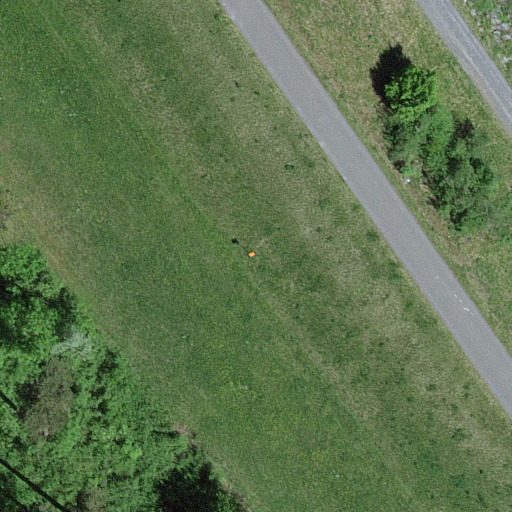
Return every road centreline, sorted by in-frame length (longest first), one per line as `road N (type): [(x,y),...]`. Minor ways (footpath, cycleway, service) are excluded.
road 1 (track): [(238,0),(511,392)]
road 2 (track): [(511,120),(429,0)]
